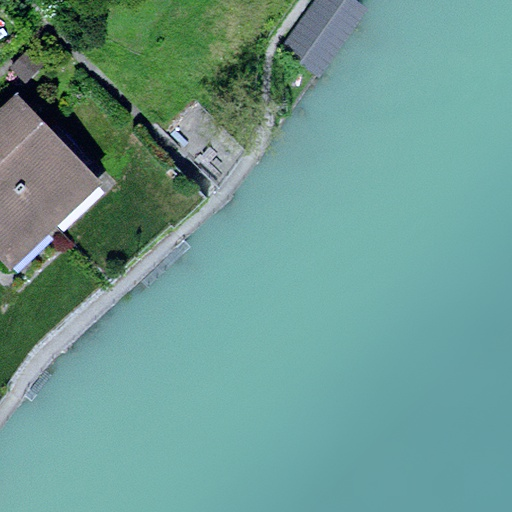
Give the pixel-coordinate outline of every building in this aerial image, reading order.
[(358,13),(339,0),(319,0),(287,46),(318,69),(358,13)] [(0,118),(0,167),(40,209),(83,169),(18,101),(0,118)] [(197,102),(164,133),(214,184),(247,152),(197,102)] [(152,142),(119,175),(172,227),(205,194),(152,142)] [(0,246),(40,209),(0,167),(0,246)] [(0,382),(0,401),(8,391),(0,382)]
